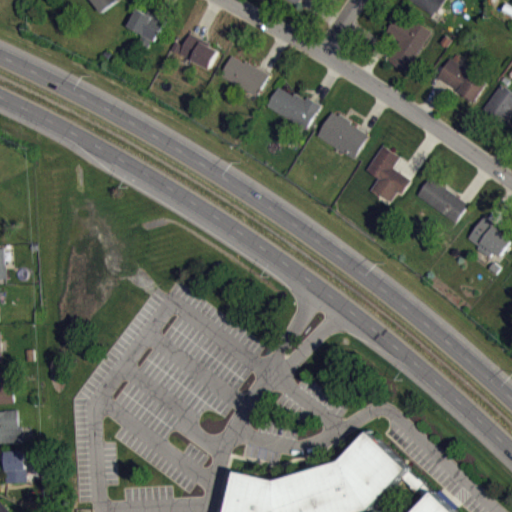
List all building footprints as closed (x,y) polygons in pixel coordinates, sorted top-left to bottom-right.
[(94,0),(103,12),(118,0),(94,0)] [(283,0),(300,10),(305,0),(283,0)] [(415,0),(434,14),(444,0),(415,0)] [(167,20),(156,40),(129,25),(139,7),(146,11),(148,9),(167,20)] [(397,17),(410,25),(414,19),(432,31),(406,69),(388,57),(393,50),(400,39),(388,31),(397,17)] [(219,49),(210,67),(180,52),(191,32),(197,35),(210,42),(209,44),(219,49)] [(271,73),(258,95),(221,74),(233,54),(245,61),(246,59),(264,69),(271,73)] [(452,57),(488,82),(475,101),(445,80),(439,76),(452,57)] [(502,82),(511,89),(511,111),(504,122),(484,108),(502,82)] [(308,95),(316,100),(322,104),(307,129),(268,104),(280,85),(294,94),(295,91),(306,98),(308,95)] [(352,120),(341,112),(339,114),(334,111),(319,134),(355,158),(370,134),(362,129),(351,121),(352,120)] [(413,179),(405,174),(394,166),(402,155),(385,144),(368,169),(380,176),(372,189),(380,194),(381,193),(392,200),(399,190),(403,193),(413,179)] [(469,203),(463,198),(431,175),(418,193),(456,221),(469,203)] [(511,238),(511,240),(501,256),(493,251),(490,256),(478,247),(480,245),(469,237),(486,215),(491,218),(500,225),(498,228),(511,238)] [(0,246),(6,246),(8,277),(0,277),(0,246)] [(0,369),(2,369),(3,382),(14,381),(15,401),(0,401),(0,369)] [(0,409),(0,441),(24,440),(23,424),(19,425),(18,407),(7,408),(7,409),(0,409)] [(239,472),(229,511),(370,511),(374,511),(405,477),(413,485),(411,486),(417,492),(418,491),(429,500),(417,511),(457,511),(436,491),(435,492),(425,483),(426,482),(421,477),(419,478),(411,471),(411,470),(371,432),(343,462),(279,482),(239,472)] [(6,450),(25,448),(26,480),(7,481),(6,454),(6,450)] [(0,511),(0,499),(11,511),(0,511)]
